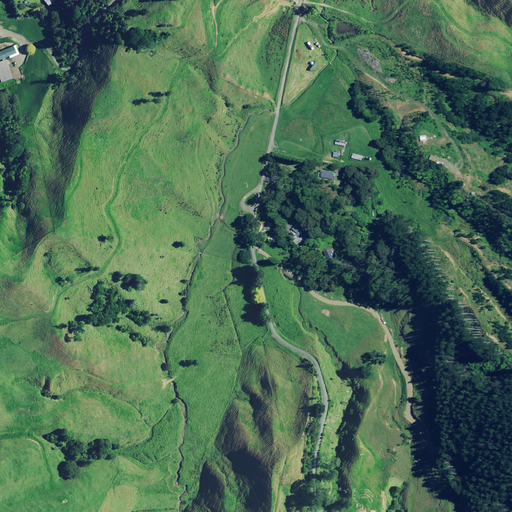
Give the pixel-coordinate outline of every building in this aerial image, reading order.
[(14,46),(0,52),(0,60),(17,53),(15,50),(14,46)] [(13,79),(7,60),(0,62),(0,77),(1,83),(13,79)] [(336,173),(325,170),(323,178),(335,180),(336,173)] [(307,226),(302,222),(295,229),(300,234),(302,232),(303,234),(306,231),(305,229),(307,226)] [(336,253),(334,249),(327,252),(331,262),(340,258),(337,253),(336,253)]
